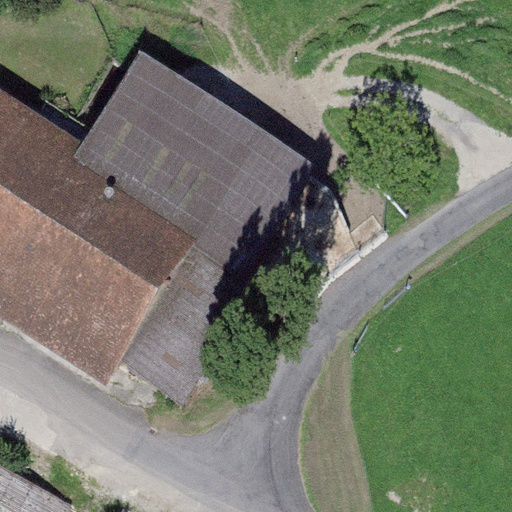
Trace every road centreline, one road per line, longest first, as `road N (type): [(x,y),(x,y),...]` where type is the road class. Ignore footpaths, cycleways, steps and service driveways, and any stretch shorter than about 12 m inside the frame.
road 1 (unclassified): [(511,188),(380,265),(313,338),(218,488)]
road 2 (unclassified): [(218,488),(0,357)]
